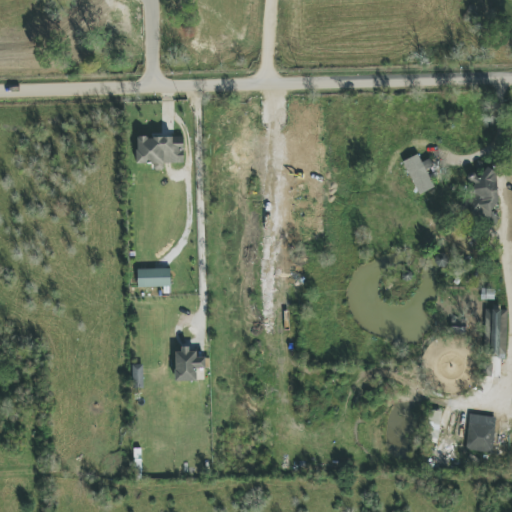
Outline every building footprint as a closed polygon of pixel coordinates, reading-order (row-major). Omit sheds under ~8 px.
[(137,135),(136,164),(154,164),(154,170),(164,170),(164,163),(184,164),(184,137),(137,135)] [(433,166),(430,159),(422,163),(418,155),(403,162),(419,195),(434,188),(426,170),(433,166)] [(494,229),(500,217),(487,210),(505,177),(486,167),(478,182),(476,180),(468,195),(476,200),(468,215),(494,229)] [(170,269),(137,269),(138,287),(171,287),(170,269)] [(507,310),(487,310),(486,356),(506,357),(507,310)] [(198,381),(197,369),(206,369),(206,357),(197,358),(197,349),(175,350),(176,381),(198,381)] [(143,365),(133,364),(132,383),(143,383),(143,365)] [(427,438),(439,439),(440,411),(429,411),(427,438)] [(495,417),(468,415),(466,451),(493,453),(495,417)]
